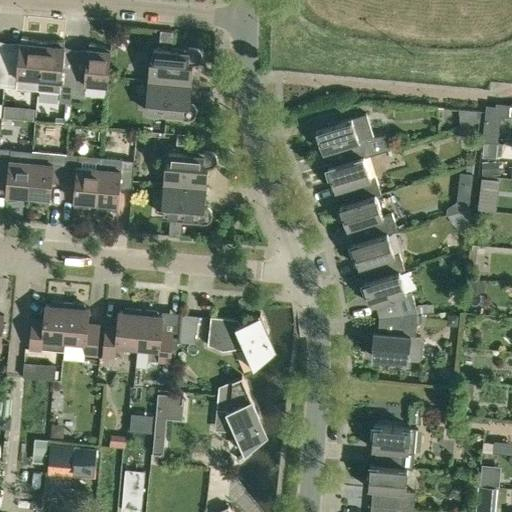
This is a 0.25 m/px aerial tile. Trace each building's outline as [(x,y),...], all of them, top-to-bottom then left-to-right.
[(38,90),(39,79),(42,42),(21,37),(20,42),(18,63),(6,62),(4,87),(38,90)] [(62,67),(63,62),(64,47),(64,40),(42,42),(39,79),(38,90),(60,92),(59,102),(71,103),(72,93),(74,68),(62,67)] [(86,69),(74,68),(72,93),(84,94),(85,84),(107,86),(111,49),(89,43),(88,49),(86,69)] [(188,52),(172,51),(153,49),(152,60),(150,60),(148,80),(191,84),(193,65),(194,65),(196,65),(197,64),(199,63),(200,62),(201,61),(201,60),(202,58),(202,57),(202,55),(201,54),(201,53),(200,51),(199,50),(198,50),(196,49),(195,49),(188,48),(188,52)] [(189,104),(191,84),(148,80),(146,101),(149,101),(148,112),(182,115),(182,119),(188,120),(189,120),(191,120),(192,119),(194,118),(195,117),(196,116),(196,115),(197,113),(197,112),(197,110),(196,109),(196,108),(195,106),(194,105),(193,105),(191,104),(189,104)] [(4,117),(13,118),(14,106),(5,106),(4,117)] [(504,113),(500,113),(500,107),(487,106),(486,111),(484,111),(483,130),(503,132),(504,113)] [(480,122),(481,115),(481,111),(459,109),(460,127),(480,122)] [(327,151),(332,166),(364,156),(364,157),(390,149),(386,138),(373,137),(366,113),(316,129),(323,152),(327,151)] [(190,134),(177,134),(176,145),(189,146),(190,134)] [(11,149),(0,147),(0,173),(8,174),(6,194),(6,200),(28,198),(31,162),(10,160),(11,149)] [(32,151),(31,162),(28,198),(49,204),(50,199),(52,184),(52,178),(64,179),(66,154),(54,153),(32,151)] [(203,155),(187,154),(169,152),(168,164),(165,163),(163,184),(206,188),(208,168),(210,168),(211,168),(212,168),(214,167),(215,166),(216,165),(216,163),(217,162),(217,160),(217,159),(217,157),(216,156),(215,155),(214,154),(213,153),(211,152),(210,152),(203,151),(203,155)] [(100,157),(78,155),(66,154),(64,179),(76,180),(74,201),(74,207),(96,205),(99,168),(100,157)] [(364,156),(332,166),(328,167),(335,190),(339,189),(344,204),(376,194),(376,195),(381,194),(376,176),(371,178),(364,157),(364,156)] [(121,170),(99,168),(96,205),(116,211),(118,205),(120,184),(132,185),(134,160),(122,159),(121,170)] [(499,161),(482,162),(483,175),(499,175),(499,161)] [(459,173),(458,184),(472,186),(473,175),(469,174),(459,173)] [(198,219),(197,223),(203,223),(205,223),(206,223),(208,223),(209,222),(210,221),(211,220),(212,218),(212,217),(212,215),(212,214),(212,212),(211,211),(210,210),(209,209),(208,208),(207,207),(205,207),(206,188),(163,184),(162,205),(164,205),(163,216),(170,217),(168,236),(181,237),(182,222),(182,218),(198,219)] [(351,227),(356,242),(387,232),(388,233),(397,231),(392,213),(382,216),(376,195),(376,194),(344,204),(340,205),(347,229),(351,227)] [(394,254),(388,233),(387,232),(356,242),(352,244),(359,267),(363,266),(368,280),(399,271),(400,272),(405,270),(399,253),(394,254)] [(379,317),(379,318),(418,314),(418,313),(433,312),(433,305),(428,305),(427,303),(415,305),(411,291),(406,293),(400,272),(399,271),(368,280),(363,282),(371,305),(375,304),(379,317)] [(485,281),(468,280),(467,293),(484,293),(485,281)] [(41,349),(61,351),(63,351),(64,341),(68,303),(51,301),(50,305),(45,304),(44,319),(32,318),(29,349),(41,350),(41,349)] [(68,303),(64,341),(86,343),(85,354),(97,355),(100,324),(88,323),(89,308),(84,308),(84,304),(68,303)] [(105,325),(105,331),(102,356),(115,357),(116,346),(137,348),(141,309),(124,308),(124,311),(118,311),(117,326),(105,325)] [(141,309),(137,348),(148,349),(147,360),(170,362),(173,337),(161,336),(161,330),(163,315),(157,315),(158,311),(141,309)] [(254,368),(274,352),(266,333),(269,332),(261,313),(249,318),(236,324),(233,318),(211,316),(208,345),(223,351),(244,347),(254,368)] [(198,316),(182,314),(179,343),(195,344),(198,316)] [(418,314),(379,318),(378,332),(373,332),(371,356),(418,360),(422,357),(424,340),(420,336),(416,336),(418,314)] [(40,365),(39,378),(54,380),(56,366),(40,365)] [(226,411),(232,423),(245,453),(265,436),(257,418),(260,417),(242,376),(219,386),(216,410),(226,411)] [(472,398),(473,386),(463,385),(461,397),(472,398)] [(183,395),(158,393),(153,453),(162,454),(167,403),(183,405),(183,395)] [(146,431),(147,414),(125,412),(124,429),(146,431)] [(11,417),(0,415),(0,428),(10,430),(11,417)] [(376,449),(374,464),(408,468),(407,469),(413,469),(416,428),(374,424),(371,449),(376,449)] [(48,471),(72,473),(74,445),(50,443),(48,471)] [(74,445),(72,473),(95,475),(97,447),(74,445)] [(405,491),(407,469),(408,468),(374,464),(370,464),(368,488),(372,489),(371,505),(414,509),(415,492),(405,491)] [(125,469),(123,497),(142,499),(145,471),(125,469)] [(489,511),(493,487),(475,485),(471,511),(489,511)]
